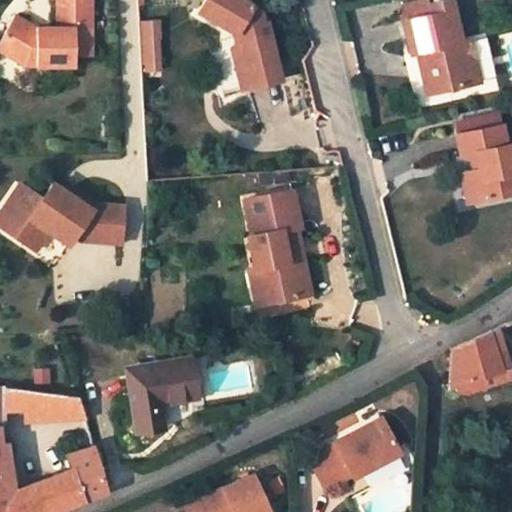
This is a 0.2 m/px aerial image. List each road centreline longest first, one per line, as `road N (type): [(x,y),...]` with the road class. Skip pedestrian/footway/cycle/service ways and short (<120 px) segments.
road 1 (residential): [(402,352),(245,437),(74,511)]
road 2 (residential): [(402,352),(320,0)]
road 3 (residential): [(511,297),(402,352)]
